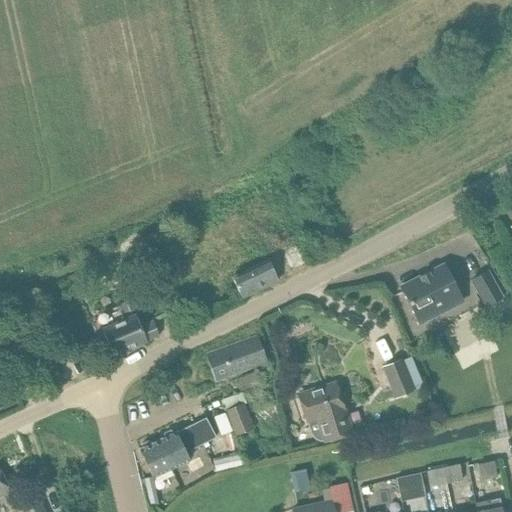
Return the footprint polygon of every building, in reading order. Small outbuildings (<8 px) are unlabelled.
[(223,198),(199,209),(202,216),(226,204),(223,198)] [(273,206),(248,222),(258,237),(282,222),(273,206)] [(298,245),(282,253),(290,271),(307,263),(298,245)] [(163,259),(151,264),(157,276),(168,270),(163,259)] [(233,279),(242,297),(278,280),(269,262),(233,279)] [(460,296),(444,265),(428,273),(420,277),(401,287),(419,323),(430,317),(427,312),(460,296)] [(486,305),(501,297),(487,272),(472,280),(486,305)] [(159,336),(153,321),(152,318),(138,324),(133,315),(140,312),(134,300),(120,307),(125,318),(101,329),(113,356),(147,342),(146,341),(159,336)] [(236,344),(205,355),(214,381),(266,360),(258,338),(237,345),(236,344)] [(411,356),(401,360),(383,368),(395,398),(423,387),(411,356)] [(350,434),(341,403),(335,384),(298,395),(306,421),(307,420),(311,432),(311,433),(313,435),(315,437),(317,439),(319,440),(321,440),(322,440),(329,439),(329,440),(350,434)] [(243,406),(226,412),(234,434),(251,427),(243,406)] [(192,424),(202,443),(215,437),(205,418),(192,424)] [(382,425),(384,431),(387,439),(408,433),(404,419),(382,425)] [(164,438),(157,441),(170,469),(189,460),(185,452),(202,443),(192,424),(173,433),(172,431),(169,430),(164,433),(163,436),(164,438)] [(170,469),(157,441),(150,444),(149,442),(147,441),(141,444),(140,446),(142,449),(139,450),(152,477),(170,469)] [(240,452),(212,459),(216,472),(243,466),(240,452)] [(471,481),(481,479),(481,480),(497,477),(493,461),(468,466),(471,481)] [(443,468),(446,483),(462,480),(459,464),(443,468)] [(296,489),(311,485),(307,467),(291,471),(296,489)] [(446,483),(443,468),(428,471),(431,487),(446,483)] [(0,492),(9,489),(5,481),(0,469),(0,492)] [(396,478),(401,501),(425,496),(420,472),(396,478)] [(351,511),(349,497),(332,501),(332,499),(291,508),(292,511),(351,511)] [(45,511),(41,501),(21,510),(22,511),(45,511)]
